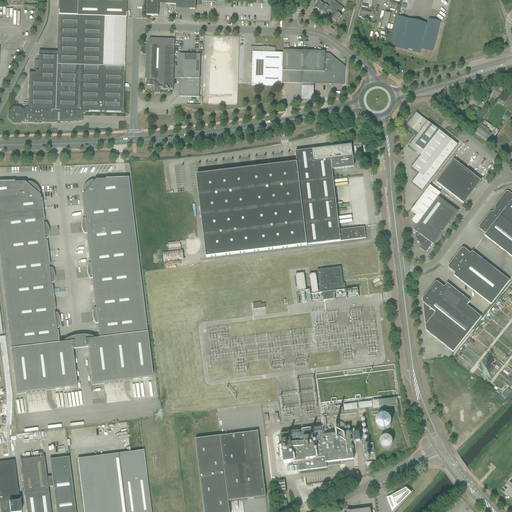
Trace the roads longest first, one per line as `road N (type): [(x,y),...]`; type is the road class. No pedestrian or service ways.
road 1 (unclassified): [(132,140),(134,30),(294,32)]
road 2 (unclassified): [(389,173),(379,180),(380,194),(400,358),(411,366)]
road 3 (secondary): [(132,140),(301,117)]
road 4 (unclassified): [(401,272),(432,266),(506,178)]
road 5 (secondary): [(0,145),(132,140)]
road 6 (secondary): [(511,57),(391,93)]
road 7 (secondary): [(393,101),(511,66)]
